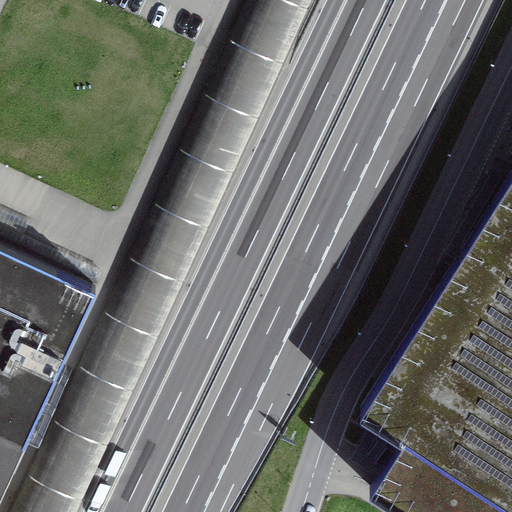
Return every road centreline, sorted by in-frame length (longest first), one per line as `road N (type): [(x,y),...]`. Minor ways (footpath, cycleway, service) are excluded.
road 1 (motorway): [(339,0),(93,511)]
road 2 (motorway): [(181,511),(425,0)]
road 3 (motorway): [(366,0),(123,511)]
